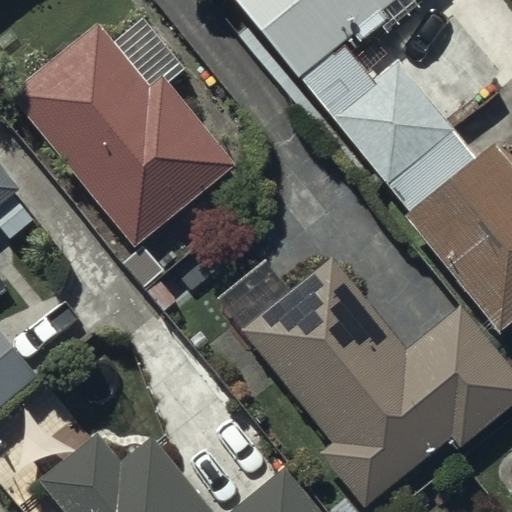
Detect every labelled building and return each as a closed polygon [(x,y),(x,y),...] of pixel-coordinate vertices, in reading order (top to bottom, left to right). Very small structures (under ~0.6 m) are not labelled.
[(404,215),(400,218),(494,338),(511,322),(511,140),(507,139),(494,149),(490,144),(470,161),(450,136),(454,132),(396,63),(371,84),(339,45),(349,37),(355,45),(384,20),(379,14),(395,0),(228,0),(293,83),(297,80),(404,215)] [(4,98),(131,251),(233,166),(158,75),(145,86),(94,23),(4,98)] [(0,233),(6,242),(30,223),(11,198),(16,194),(0,173),(0,233)] [(239,331),(236,334),(328,445),(316,456),(361,511),(444,442),(453,453),(511,404),(511,374),(457,304),(404,350),(328,257),(288,291),(262,261),(215,302),(239,331)] [(0,335),(0,408),(36,377),(0,335)] [(93,435),(34,483),(57,511),(313,511),(280,471),(230,511),(209,511),(149,439),(118,464),(93,435)]
